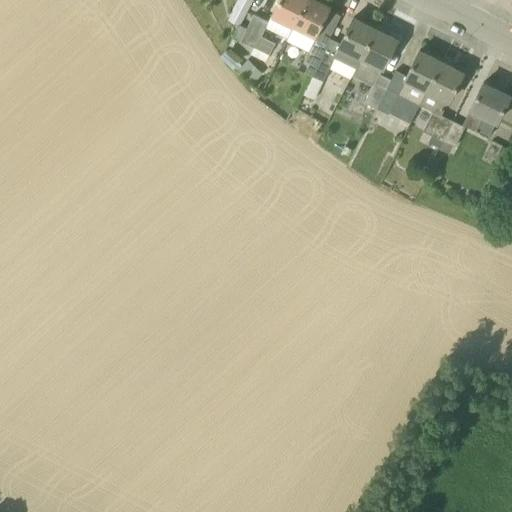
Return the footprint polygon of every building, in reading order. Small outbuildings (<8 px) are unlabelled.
[(236,0),(226,20),(239,26),(252,0),(236,0)] [(294,27),(307,0),(279,0),(269,22),(254,15),(241,41),(269,55),(275,44),(261,37),(266,28),(288,39),(287,40),(288,40),(294,27)] [(307,0),(294,27),(316,38),(331,7),(316,0),(307,0)] [(353,18),(340,45),(328,39),(323,50),(311,75),(323,81),(335,58),(356,68),(376,29),(353,18)] [(376,29),(356,68),(352,76),(374,87),(366,103),(377,108),(387,88),(391,79),(381,74),(398,40),(376,29)] [(311,75),(323,50),(312,45),(300,69),(311,75)] [(419,51),(398,94),(408,99),(420,105),(441,62),(419,51)] [(248,59),(238,69),(252,84),(262,74),(248,59)] [(463,73),(441,62),(420,105),(441,116),(431,134),(443,140),(453,120),(441,115),(448,101),(449,101),(463,73)] [(498,121),(510,96),(483,83),(471,108),(484,115),(476,131),(489,138),(497,121),(498,121)] [(387,88),(377,108),(389,114),(398,94),(387,88)] [(443,140),(455,146),(464,126),(453,120),(443,140)] [(428,141),(439,147),(443,140),(431,134),(428,141)] [(443,140),(439,147),(451,153),(455,146),(443,140)]
